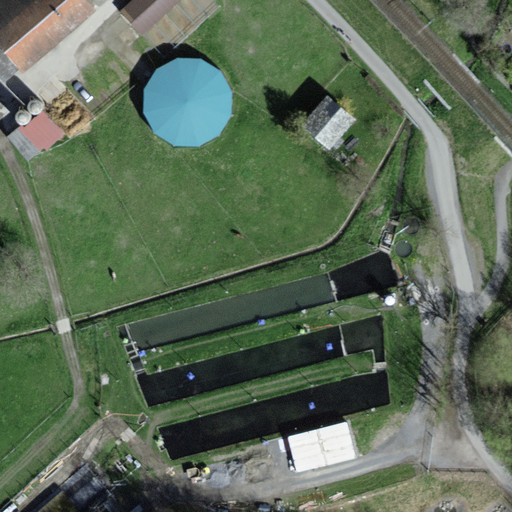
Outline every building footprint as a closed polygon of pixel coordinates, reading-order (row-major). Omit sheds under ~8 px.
[(94,9),(86,0),(0,0),(0,36),(27,67),(94,9)] [(181,0),(137,0),(124,13),(144,34),(181,0)] [(204,58),(179,59),(161,69),(148,89),(148,113),(159,133),(178,145),(202,146),(223,135),(235,115),(236,92),(226,72),(204,58)] [(357,121),(330,96),(306,123),(333,147),(357,121)] [(7,131),(28,157),(65,128),(43,101),(7,131)] [(81,511),(63,492),(41,511),(81,511)]
